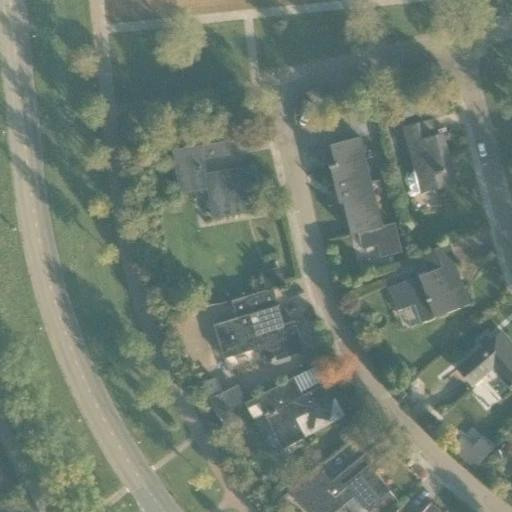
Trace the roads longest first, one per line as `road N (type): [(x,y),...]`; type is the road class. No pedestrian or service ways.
road 1 (residential): [(492,511),(424,458),(358,386),(308,270),(268,83),(450,41)]
road 2 (secondary): [(162,511),(102,418),(49,287),(8,0)]
road 3 (residential): [(511,272),(450,41)]
